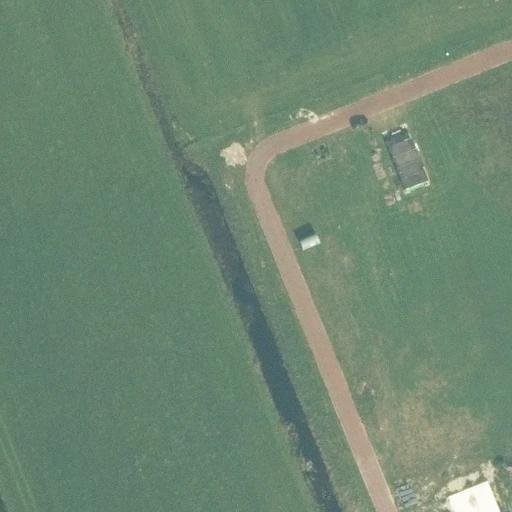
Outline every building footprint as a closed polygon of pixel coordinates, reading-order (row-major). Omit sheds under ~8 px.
[(483,160),(511,148),(511,147),(506,133),(511,131),(511,97),(461,118),(473,147),(477,145),(483,160)] [(347,163),(292,186),(304,215),(359,193),(347,163)] [(337,256),(324,261),(336,289),(350,283),(351,284),(362,279),(362,278),(376,272),(369,254),(374,252),(365,229),(332,243),(337,256)] [(363,351),(403,335),(391,307),(387,308),(380,290),(357,299),(365,317),(351,323),(363,351)] [(447,498),(452,511),(500,511),(488,482),(447,498)]
